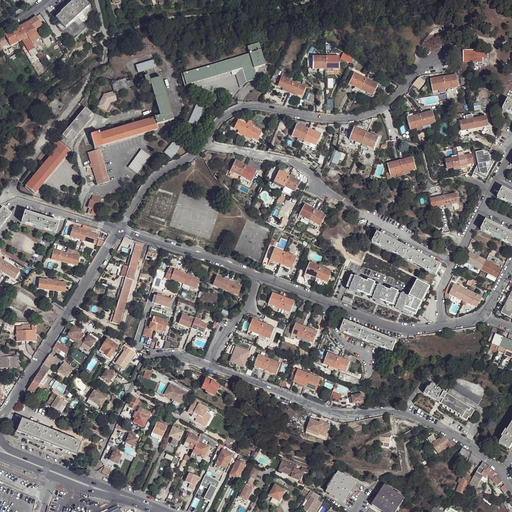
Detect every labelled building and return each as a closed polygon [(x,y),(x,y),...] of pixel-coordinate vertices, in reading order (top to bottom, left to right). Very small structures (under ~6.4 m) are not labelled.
[(94,21),(90,6),(85,0),(84,0),(75,0),(72,3),(72,2),(63,10),(63,11),(56,18),(60,22),(57,25),(72,42),(94,21)] [(28,22),(21,26),(31,43),(38,39),(39,40),(41,39),(35,31),(42,25),(36,16),(28,22)] [(21,26),(12,30),(19,42),(22,40),(32,57),(38,54),(35,49),(31,43),(21,26)] [(12,30),(4,35),(9,43),(10,46),(13,45),(19,42),(12,30)] [(4,35),(0,36),(0,46),(1,47),(9,43),(4,35)] [(38,39),(31,43),(35,49),(42,45),(39,40),(38,39)] [(185,85),(231,72),(242,69),(246,83),(257,79),(254,68),(264,65),(260,51),(258,43),(246,47),(247,50),(248,54),(182,74),(185,85)] [(464,49),(464,61),(483,61),(484,57),(489,57),(489,49),(464,49)] [(353,58),(344,52),(342,56),(351,61),(353,58)] [(325,69),(325,56),(312,56),(312,69),(318,69),(325,69)] [(339,56),(325,56),(325,69),(332,69),(339,69),(339,56)] [(154,60),(136,65),(138,73),(156,67),(154,60)] [(242,69),(231,72),(232,76),(236,75),(240,89),(246,83),(242,69)] [(277,70),(271,80),(276,83),(281,72),(277,70)] [(360,89),(365,78),(353,72),(348,84),(354,86),(360,89)] [(457,74),(444,77),(446,89),(453,88),(460,86),(457,74)] [(160,116),(154,117),(157,125),(174,119),(161,77),(150,80),(148,75),(144,76),(148,88),(151,87),(160,116)] [(446,89),(444,77),(431,79),(433,91),(440,90),(446,89)] [(129,87),(127,81),(126,78),(112,83),(115,91),(129,87)] [(289,91),(292,83),(286,80),(280,78),(277,87),(283,89),(289,91)] [(377,83),(365,78),(360,89),(366,92),(372,95),(377,83)] [(303,87),(292,83),(289,91),(296,94),(302,96),(305,88),(308,89),(309,87),(303,85),(303,87)] [(107,112),(110,105),(111,103),(117,101),(115,93),(104,96),(99,108),(107,112)] [(511,101),(508,99),(503,110),(511,114),(511,101)] [(205,109),(196,105),(189,122),(198,126),(205,109)] [(85,108),(62,135),(71,143),(77,136),(91,119),(90,117),(92,114),(85,108)] [(423,126),(430,124),(436,122),(433,111),(420,114),(423,126)] [(411,130),(417,128),(423,126),(420,114),(407,118),(411,130)] [(483,117),(473,119),(475,128),(483,126),(489,125),(487,116),(483,117)] [(157,125),(154,117),(108,131),(99,134),(99,132),(90,135),(94,148),(95,151),(88,153),(98,185),(109,181),(99,150),(103,149),(102,146),(145,133),(158,129),(157,125)] [(473,119),(464,121),(461,122),(463,130),(469,129),(475,128),(473,119)] [(238,130),(244,133),(247,125),(236,120),(233,128),(238,130)] [(248,125),(245,134),(251,137),(256,139),(260,131),(253,128),(254,124),(249,121),(247,125),(248,125)] [(298,138),(304,140),(308,129),(296,124),(292,135),(298,138)] [(356,141),(362,144),(366,132),(354,127),(349,139),(356,141)] [(304,140),(310,143),(316,145),(321,133),(308,129),(304,140)] [(362,144),(369,147),(375,149),(379,137),(366,132),(362,144)] [(179,136),(165,152),(172,159),(186,142),(179,136)] [(64,146),(60,143),(57,140),(52,146),(56,150),(26,186),(35,194),(70,151),(64,146)] [(448,157),(449,159),(455,158),(459,157),(459,155),(457,147),(453,148),(454,156),(448,157)] [(128,167),(138,174),(150,157),(141,150),(128,167)] [(336,151),(332,163),(337,164),(338,164),(339,159),(342,153),(336,151)] [(489,167),(493,166),(491,154),(485,151),(475,152),(478,167),(476,169),(488,176),(489,173),(489,167)] [(469,155),(459,157),(461,166),(469,165),(474,163),(472,154),(469,155)] [(404,172),(410,171),(416,169),(413,157),(400,160),(404,172)] [(449,159),(446,160),(448,169),(454,167),(461,166),(459,157),(455,158),(449,159)] [(388,164),(391,176),(404,172),(400,160),(388,164)] [(241,177),(246,166),(235,161),(230,172),(241,177)] [(319,164),(316,168),(317,169),(323,173),(325,168),(319,164)] [(257,171),(246,166),(241,177),(252,182),(257,171)] [(487,178),(488,176),(476,169),(475,171),(487,178)] [(285,188),(290,176),(280,171),(274,182),(285,188)] [(301,182),(290,176),(285,188),(295,193),(301,182)] [(252,182),(241,177),(240,179),(249,184),(248,186),(250,186),(252,182)] [(433,185),(428,182),(425,187),(429,190),(433,185)] [(295,193),(285,188),(284,189),(293,194),(292,196),(294,196),(295,193)] [(511,205),(511,192),(508,191),(503,188),(498,198),(504,201),(511,205)] [(454,194),(444,196),(445,204),(446,205),(446,208),(452,207),(454,207),(453,203),(458,203),(457,194),(454,194)] [(89,208),(87,214),(96,216),(99,206),(102,198),(93,196),(92,201),(90,205),(89,204),(88,207),(89,208)] [(444,196),(434,198),(432,199),(431,199),(433,208),(446,205),(445,204),(444,196)] [(310,221),(316,211),(305,205),(300,216),(310,221)] [(0,229),(12,215),(4,208),(3,209),(0,212),(0,229)] [(326,216),(316,211),(310,221),(320,227),(326,216)] [(26,212),(22,222),(57,233),(60,223),(26,212)] [(486,220),(481,230),(511,245),(511,233),(501,228),(493,224),(486,220)] [(320,227),(310,221),(309,223),(318,228),(317,230),(318,231),(320,227)] [(70,237),(83,240),(85,232),(86,229),(81,228),(80,230),(76,229),(73,228),(70,237)] [(85,232),(83,240),(95,244),(98,235),(95,234),(85,232)] [(390,240),(378,233),(373,244),(437,276),(441,266),(429,259),(413,251),(390,240)] [(144,246),(135,244),(135,247),(133,251),(132,256),(140,258),(144,246)] [(281,264),(285,253),(274,248),(270,260),(281,264)] [(64,262),(66,253),(56,251),(53,250),(51,259),(64,262)] [(76,256),(66,253),(64,262),(77,265),(79,257),(76,256)] [(296,257),(285,253),(281,264),(292,268),(296,257)] [(470,253),(466,262),(497,278),(502,268),(500,268),(497,266),(496,266),(493,264),(486,261),(470,253)] [(140,258),(132,256),(131,258),(129,264),(129,267),(136,269),(140,258)] [(317,278),(321,267),(310,262),(306,274),(317,278)] [(8,264),(3,272),(14,278),(19,270),(17,269),(8,264)] [(292,268),(281,264),(280,266),(289,270),(288,272),(290,273),(292,268)] [(133,280),(136,269),(129,267),(125,277),(133,280)] [(333,271),(321,267),(317,278),(328,282),(333,271)] [(184,283),(187,274),(177,271),(175,270),(174,271),(168,269),(165,277),(171,280),(171,278),(179,281),(177,285),(182,287),(184,283)] [(196,278),(187,274),(184,283),(191,286),(196,288),(199,279),(196,278)] [(225,290),(229,281),(220,277),(217,276),(213,285),(225,290)] [(410,299),(354,276),(349,288),(359,292),(358,295),(364,297),(365,294),(376,299),(375,302),(381,304),(382,301),(388,303),(387,306),(404,313),(405,310),(417,315),(432,288),(419,281),(410,299)] [(133,280),(125,277),(125,279),(123,286),(122,289),(130,291),(133,280)] [(328,282),(317,278),(316,280),(326,284),(325,286),(327,287),(328,282)] [(51,290),(53,281),(43,280),(40,279),(39,289),(51,290)] [(63,282),(53,281),(51,290),(65,292),(66,283),(63,282)] [(239,285),(229,281),(225,290),(238,295),(241,286),(239,285)] [(453,287),(450,294),(450,295),(464,301),(463,304),(467,306),(468,303),(477,307),(482,297),(454,285),(453,287)] [(130,291),(122,289),(121,293),(119,299),(127,302),(130,291)] [(269,304),(280,309),(284,297),(273,293),(269,304)] [(155,303),(171,308),(174,300),(167,298),(167,299),(164,298),(165,296),(158,294),(155,303)] [(280,309),(291,313),(295,302),(284,297),(280,309)] [(127,302),(119,299),(116,308),(115,311),(123,313),(127,302)] [(299,315),(308,306),(305,303),(295,311),(299,315)] [(511,315),(511,310),(505,307),(502,313),(511,318),(511,315)] [(172,321),(156,317),(157,311),(152,309),(150,315),(152,316),(153,316),(153,317),(151,316),(151,317),(153,318),(151,326),(147,325),(144,334),(152,336),(154,329),(156,329),(155,330),(164,333),(162,340),(166,341),(172,321)] [(280,309),(279,311),(288,314),(288,316),(289,317),(291,313),(280,309)] [(120,324),(123,313),(115,311),(112,322),(120,324)] [(178,325),(190,330),(195,320),(185,316),(182,315),(178,325)] [(249,330),(260,334),(264,323),(254,319),(249,330)] [(195,320),(190,330),(203,335),(207,325),(204,324),(195,320)] [(397,342),(345,322),(341,332),(393,352),(397,342)] [(260,334),(271,339),(275,328),(264,323),(260,334)] [(292,334),(303,339),(307,327),(296,323),(292,334)] [(82,337),(83,334),(80,332),(81,331),(73,325),(67,334),(76,339),(76,338),(79,340),(82,337)] [(303,339),(314,343),(318,332),(307,327),(303,339)] [(17,330),(16,330),(16,334),(16,336),(16,341),(26,341),(26,330),(22,330),(21,330),(18,330),(17,330)] [(29,330),(26,330),(26,341),(35,341),(35,335),(35,334),(35,330),(32,330),(30,330),(29,330)] [(260,334),(259,337),(268,340),(267,342),(269,343),(271,339),(260,334)] [(79,340),(77,343),(81,345),(82,343),(90,348),(95,340),(92,338),(91,338),(90,338),(91,337),(88,335),(85,339),(82,337),(79,340)] [(496,354),(503,338),(496,335),(496,336),(492,344),(490,351),(494,353),(496,354)] [(107,338),(99,350),(109,357),(118,346),(107,338)] [(506,339),(503,338),(496,354),(503,357),(510,341),(506,339)] [(303,339),(302,341),(311,344),(310,347),(312,347),(314,343),(303,339)] [(511,360),(511,356),(511,341),(510,341),(503,357),(511,360)] [(57,342),(52,349),(58,355),(60,351),(66,354),(69,349),(64,346),(65,345),(62,343),(61,344),(57,342)] [(231,362),(238,347),(234,346),(231,354),(232,354),(229,361),(231,362)] [(249,352),(238,347),(231,362),(244,367),(249,352)] [(124,351),(115,364),(123,369),(129,361),(128,361),(129,360),(130,360),(132,357),(134,354),(127,348),(125,352),(124,351)] [(9,355),(9,351),(6,351),(6,357),(4,357),(4,350),(0,350),(0,364),(0,368),(9,367),(9,356),(9,355)] [(265,370),(269,359),(254,353),(251,360),(255,362),(254,366),(265,370)] [(335,355),(328,353),(326,357),(325,360),(324,364),(335,368),(339,357),(335,355)] [(46,359),(43,364),(50,368),(52,363),(55,359),(49,354),(49,355),(46,359)] [(9,356),(9,367),(19,367),(19,362),(19,360),(19,356),(16,356),(13,357),(9,356)] [(346,359),(339,357),(335,368),(346,372),(350,361),(346,359)] [(280,363),(269,359),(265,370),(276,375),(280,363)] [(64,361),(57,370),(58,371),(55,374),(58,378),(62,381),(65,377),(66,377),(73,368),(64,361)] [(40,369),(33,381),(39,384),(40,384),(50,368),(43,364),(40,369)] [(264,372),(265,370),(254,366),(253,369),(249,367),(246,374),(250,375),(252,370),(254,371),(255,369),(264,372)] [(108,367),(101,378),(108,383),(113,375),(115,377),(118,373),(108,367)] [(294,382),(305,386),(309,374),(310,371),(300,367),(299,371),(294,369),(290,379),(294,381),(294,382)] [(265,370),(264,372),(273,376),(272,379),(274,379),(276,375),(265,370)] [(305,386),(316,390),(320,379),(309,374),(305,386)] [(357,387),(360,388),(362,382),(350,378),(350,379),(346,377),(346,378),(343,376),(342,381),(345,382),(348,383),(351,384),(354,385),(357,387)] [(217,386),(218,386),(218,385),(218,384),(217,383),(205,378),(201,388),(205,389),(205,391),(213,395),(215,391),(216,391),(215,389),(216,386),(217,386)] [(33,381),(27,389),(34,393),(35,392),(38,394),(43,387),(39,384),(33,381)] [(283,383),(282,387),(290,391),(291,388),(290,387),(291,385),(284,382),(283,383)] [(455,382),(451,389),(479,405),(483,399),(455,382)] [(165,392),(181,402),(186,393),(170,384),(165,392)] [(463,418),(462,419),(467,422),(470,417),(471,418),(475,412),(448,395),(448,394),(435,386),(435,385),(432,384),(430,388),(428,388),(424,393),(442,404),(441,405),(463,418)] [(96,387),(87,399),(93,403),(93,404),(95,405),(93,408),(98,411),(102,406),(101,405),(108,395),(96,387)] [(53,392),(52,393),(47,402),(52,405),(51,406),(57,410),(64,401),(57,397),(58,396),(53,392)] [(178,408),(181,402),(165,392),(163,395),(173,401),(171,404),(178,408)] [(362,395),(352,397),(353,405),(364,402),(362,395)] [(138,400),(133,398),(128,407),(133,410),(138,400)] [(93,403),(87,399),(85,402),(93,408),(95,405),(93,404),(93,403)] [(187,413),(192,415),(194,417),(195,416),(197,417),(195,420),(204,424),(209,415),(206,414),(208,410),(193,401),(187,413)] [(150,414),(139,409),(138,411),(142,413),(141,415),(147,419),(150,414)] [(138,411),(137,414),(135,418),(132,423),(143,428),(147,419),(141,415),(142,413),(138,411)] [(204,424),(195,420),(194,422),(205,428),(211,417),(209,415),(204,424)] [(174,421),(186,428),(187,425),(178,420),(175,418),(174,421)] [(21,419),(16,432),(75,456),(81,443),(21,419)] [(326,430),(328,431),(330,425),(324,423),(323,425),(319,423),(311,420),(306,433),(312,436),(313,434),(325,439),(326,437),(324,436),(326,430)] [(151,432),(161,437),(166,426),(156,422),(151,432)] [(511,422),(507,431),(503,437),(499,443),(509,449),(511,444),(511,422)] [(172,437),(176,439),(178,440),(182,431),(172,427),(169,436),(172,437)] [(136,434),(129,431),(127,434),(128,435),(125,440),(124,443),(132,447),(137,439),(134,437),(136,434)] [(184,443),(194,447),(198,438),(185,433),(183,437),(186,439),(184,443)] [(209,445),(216,449),(219,444),(200,433),(198,438),(194,447),(193,450),(192,452),(197,455),(203,458),(208,447),(203,445),(204,439),(210,443),(209,445)] [(428,439),(432,444),(437,441),(433,435),(428,439)] [(446,448),(444,445),(442,442),(440,439),(437,441),(432,444),(438,453),(446,448)] [(235,454),(235,453),(232,451),(221,444),(218,451),(221,452),(219,455),(230,460),(233,455),(234,456),(235,454)] [(286,449),(280,447),(278,453),(283,456),(286,449)] [(120,451),(113,448),(111,451),(112,452),(109,457),(108,460),(117,464),(121,456),(118,454),(120,451)] [(469,452),(463,448),(459,453),(467,458),(469,452)] [(230,460),(219,455),(215,463),(225,468),(230,460)] [(232,481),(236,483),(245,464),(237,460),(231,473),(234,475),(232,481)] [(284,466),(282,472),(290,475),(290,474),(290,473),(292,474),(292,476),(291,476),(291,478),(293,478),(300,481),(302,477),(304,472),(301,471),(296,469),(298,466),(286,461),(284,466)] [(488,466),(483,462),(479,467),(476,472),(481,475),(484,470),(490,473),(488,476),(490,478),(498,485),(502,482),(498,475),(492,470),(488,466)] [(224,471),(225,468),(215,463),(214,466),(217,468),(224,471)] [(255,480),(258,471),(252,469),(248,477),(255,480)] [(486,479),(488,476),(490,473),(484,470),(481,475),(486,479)] [(338,472),(333,480),(330,485),(326,492),(344,503),(351,491),(356,483),(338,472)] [(481,475),(476,472),(473,478),(470,483),(474,485),(475,486),(478,487),(478,486),(481,481),(483,483),(484,484),(487,479),(486,479),(481,475)] [(198,477),(189,473),(185,481),(190,483),(188,487),(193,489),(198,477)] [(470,483),(473,478),(465,474),(462,479),(469,482),(470,483)] [(219,482),(205,475),(200,485),(207,489),(203,499),(209,502),(219,482)] [(286,483),(274,476),(272,479),(284,486),(286,483)] [(462,479),(462,478),(457,491),(464,494),(466,490),(468,485),(469,482),(462,479)] [(0,511),(32,511),(34,509),(34,506),(35,504),(36,499),(0,484),(0,511)] [(246,504),(254,489),(244,484),(236,499),(246,504)] [(279,502),(280,502),(281,499),(286,491),(275,485),(269,496),(273,498),(279,502)] [(395,511),(397,510),(400,506),(405,498),(384,485),(372,505),(382,511),(395,511)] [(352,492),(351,491),(344,503),(345,504),(352,492)] [(308,495),(305,500),(308,502),(303,510),(307,511),(316,511),(322,503),(318,501),(315,499),(308,495)] [(447,506),(443,503),(439,509),(444,511),(447,506)]
